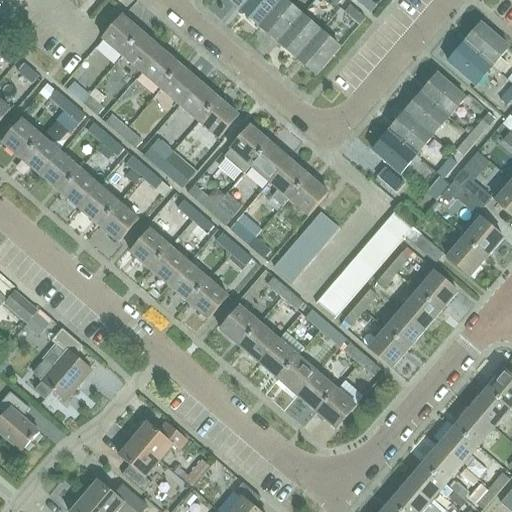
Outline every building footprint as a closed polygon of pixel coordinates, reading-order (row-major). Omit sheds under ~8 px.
[(78,12),(88,0),(72,0),(69,4),(78,12)] [(228,0),(241,11),(250,0),(228,0)] [(282,0),(250,0),(241,11),(260,27),(283,0),(282,0)] [(302,17),(283,0),(260,27),(279,43),(302,17)] [(371,14),(377,7),(369,0),(356,0),(356,1),(371,14)] [(360,26),(366,19),(351,6),(345,13),(360,26)] [(279,43),(297,60),(321,33),(302,17),(279,43)] [(123,58),(143,35),(123,18),(103,40),(123,58)] [(482,25),(465,44),(493,68),(500,74),(508,65),(501,59),(510,48),(482,25)] [(321,33),(297,60),(317,76),(340,49),(321,33)] [(123,58),(142,74),(161,51),(143,35),(123,58)] [(493,68),(465,44),(448,64),(476,88),(493,68)] [(1,46),(0,47),(0,57),(9,65),(15,58),(1,46)] [(161,51),(142,74),(161,90),(181,68),(161,51)] [(32,85),(39,78),(24,65),(18,73),(32,85)] [(161,90),(180,107),(200,84),(181,68),(161,90)] [(421,95),(449,119),(466,99),(438,76),(421,95)] [(180,107),(199,123),(219,101),(200,84),(180,107)] [(83,105),(89,97),(74,85),(68,92),(83,105)] [(511,100),(511,87),(500,101),(506,107),(511,100)] [(50,100),(65,113),(71,105),(57,92),(50,100)] [(405,114),(433,138),(449,119),(421,95),(405,114)] [(104,110),(89,97),(83,105),(98,117),(104,110)] [(238,118),(219,101),(199,123),(219,140),(238,118)] [(0,104),(0,123),(10,113),(0,104)] [(86,118),(71,105),(65,113),(80,125),(86,118)] [(501,138),(511,117),(511,115),(503,111),(491,133),(501,138)] [(433,138),(405,114),(389,133),(417,157),(433,138)] [(107,125),(121,138),(127,130),(113,118),(107,125)] [(3,145),(23,162),(43,139),(23,122),(3,145)] [(470,137),(476,143),(489,128),(483,122),(470,137)] [(88,133),(103,145),(109,138),(94,126),(88,133)] [(251,168),(270,145),(250,128),(225,158),(244,175),(251,168)] [(127,130),(121,138),(137,151),(143,144),(127,130)] [(417,157),(389,133),(372,153),(400,176),(417,157)] [(511,134),(511,133),(503,142),(511,150),(511,134)] [(476,143),(470,137),(457,152),(464,157),(476,143)] [(109,138),(103,145),(118,158),(124,151),(109,138)] [(23,162),(42,178),(62,155),(43,139),(23,162)] [(289,162),(270,145),(251,168),(270,184),(289,162)] [(145,157),(159,170),(165,163),(151,151),(145,157)] [(42,178),(61,195),(81,171),(62,155),(42,178)] [(127,166),(141,178),(147,171),(133,159),(127,166)] [(438,175),(444,180),(450,185),(464,169),(458,164),(457,165),(451,160),(438,175)] [(283,207),(289,200),(308,178),(289,162),(270,184),(278,191),(272,198),(283,207)] [(180,176),(165,163),(159,170),(174,183),(180,176)] [(397,194),(405,186),(385,170),(378,178),(397,194)] [(81,171),(61,195),(80,211),(100,188),(81,171)] [(147,171),(141,178),(157,191),(163,184),(147,171)] [(444,180),(438,175),(425,189),(431,195),(444,180)] [(308,178),(289,200),(309,217),(328,195),(308,178)] [(470,181),(462,190),(484,209),(492,200),(470,181)] [(511,183),(495,202),(511,216),(511,183)] [(80,211),(99,227),(119,204),(100,188),(80,211)] [(216,189),(208,198),(217,206),(225,197),(216,189)] [(484,209),(462,190),(454,199),(477,218),(484,209)] [(211,214),(217,206),(208,198),(202,193),(196,201),(211,214)] [(225,197),(217,206),(232,219),(243,207),(227,194),(225,197)] [(179,211),(193,223),(199,215),(185,203),(179,211)] [(139,221),(119,204),(99,227),(119,244),(139,221)] [(232,219),(217,206),(211,214),(226,227),(232,219)] [(387,223),(405,239),(406,238),(413,230),(395,214),(388,222),(387,223)] [(199,215),(193,223),(199,228),(208,236),(214,228),(199,215)] [(313,224),(332,239),(339,230),(321,215),(313,224)] [(463,240),(487,260),(504,240),(480,220),(463,240)] [(193,223),(181,237),(187,242),(199,228),(193,223)] [(387,223),(379,233),(397,248),(405,239),(387,223)] [(324,248),(332,239),(313,224),(306,233),(324,248)] [(234,234),(249,246),(256,239),(241,226),(234,234)] [(132,255),(151,272),(171,249),(151,232),(132,255)] [(324,248),(306,233),(298,242),(316,258),(324,248)] [(379,233),(371,242),(389,257),(397,248),(379,233)] [(209,235),(191,252),(205,267),(223,250),(209,235)] [(217,243),(231,255),(237,248),(223,236),(217,243)] [(436,265),(444,256),(421,237),(414,246),(436,265)] [(256,239),(249,246),(264,259),(271,251),(256,239)] [(487,260),(463,240),(447,259),(471,279),(487,260)] [(316,258),(298,242),(290,251),(308,267),(316,258)] [(370,243),(363,251),(382,266),(388,259),(389,257),(371,242),(370,243)] [(237,248),(231,255),(247,269),(253,262),(237,248)] [(190,265),(171,249),(151,272),(170,288),(190,265)] [(308,267),(290,251),(282,260),(301,276),(308,267)] [(356,260),(374,276),(379,269),(382,266),(363,251),(361,253),(356,260)] [(389,270),(395,276),(409,260),(402,254),(389,270)] [(301,276),(282,260),(275,269),(293,285),(301,276)] [(352,264),(348,269),(366,285),(370,280),(374,276),(356,260),(352,264)] [(170,288),(189,304),(209,281),(190,265),(170,288)] [(366,285),(348,269),(343,274),(340,278),(358,294),(361,290),(366,285)] [(395,276),(389,270),(376,284),(383,290),(395,276)] [(417,294),(441,314),(457,295),(434,275),(417,294)] [(334,285),(332,287),(350,303),(352,300),(358,294),(340,278),(334,285)] [(282,300),(288,292),(274,280),(267,287),(282,300)] [(209,281),(189,304),(209,321),(229,298),(209,281)] [(350,303),(332,287),(325,295),(324,296),(342,312),(344,311),(350,303)] [(304,306),(288,292),(282,300),(298,313),(304,306)] [(357,307),(364,313),(376,298),(370,292),(357,307)] [(441,314),(417,294),(401,313),(425,333),(441,314)] [(38,316),(38,315),(16,296),(7,307),(29,326),(38,316)] [(342,312),(324,296),(316,305),(335,321),(342,312)] [(364,313),(357,307),(344,322),(351,328),(364,313)] [(241,348),(260,325),(241,309),(221,331),(241,348)] [(306,320),(321,333),(327,326),(312,313),(306,320)] [(385,331),(409,351),(425,333),(401,313),(385,331)] [(38,316),(29,326),(27,328),(38,337),(48,325),(38,316)] [(280,342),(260,325),(241,348),(260,365),(280,342)] [(327,326),(321,333),(336,346),(342,339),(327,326)] [(409,351),(385,331),(369,351),(392,371),(409,351)] [(44,361),(34,374),(43,382),(42,383),(44,384),(36,393),(47,403),(54,393),(67,404),(94,373),(77,359),(85,350),(64,332),(54,344),(57,347),(66,355),(54,370),(44,361)] [(280,342),(260,365),(279,381),(299,358),(280,342)] [(345,353),(359,365),(365,358),(351,346),(345,353)] [(279,381),(298,397),(318,375),(299,358),(279,381)] [(365,358),(359,365),(374,378),(380,371),(365,358)] [(511,378),(504,372),(487,391),(511,411),(511,409),(511,378)] [(298,397),(318,414),(337,391),(318,375),(298,397)] [(337,391),(318,414),(337,431),(357,408),(337,391)] [(487,391),(471,409),(495,430),(511,411),(487,391)] [(31,411),(12,394),(0,406),(0,411),(6,417),(0,423),(0,433),(22,453),(31,444),(32,445),(40,435),(23,420),(31,411)] [(479,448),(495,430),(471,409),(455,428),(479,448)] [(135,441),(161,464),(174,448),(180,453),(188,443),(168,425),(160,435),(149,425),(135,441)] [(463,467),(479,448),(455,428),(439,447),(463,467)] [(161,464),(135,441),(120,458),(132,468),(124,477),(145,495),(153,485),(147,480),(161,464)] [(463,467),(439,447),(423,466),(447,486),(463,467)] [(212,468),(203,460),(186,481),(195,489),(212,468)] [(176,466),(172,471),(177,475),(182,470),(176,466)] [(431,505),(447,486),(423,466),(407,485),(431,505)] [(466,469),(461,475),(474,486),(480,480),(466,469)] [(490,491),(497,497),(510,481),(503,475),(490,491)] [(94,506),(100,511),(146,511),(149,510),(128,492),(120,500),(100,483),(86,499),(94,506)] [(464,501),(470,494),(458,483),(451,490),(464,501)] [(257,511),(255,510),(263,501),(244,485),(236,495),(242,499),(231,511),(257,511)] [(400,511),(424,511),(431,505),(407,485),(391,504),(400,511)] [(489,491),(482,485),(470,498),(478,505),(489,491)] [(497,497),(490,491),(478,505),(485,511),(497,497)] [(511,491),(501,505),(509,511),(510,511),(511,510),(511,491)] [(198,498),(192,493),(184,502),(190,507),(198,498)] [(100,511),(94,506),(86,499),(74,511),(100,511)]
